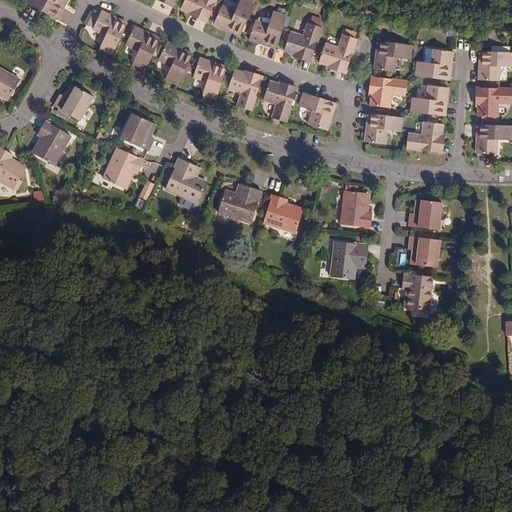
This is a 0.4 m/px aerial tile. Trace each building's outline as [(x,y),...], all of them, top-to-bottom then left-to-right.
[(28,0),(27,2),(55,18),(64,2),(65,3),(66,0),(28,0)] [(184,0),(183,4),(181,7),(207,19),(216,0),(184,0)] [(222,5),(216,19),(214,23),(224,28),(224,26),(241,34),(242,31),(255,4),(245,0),(240,0),(235,11),(222,5)] [(111,16),(101,11),(98,16),(92,14),(87,24),(93,27),(92,28),(105,34),(99,48),(113,54),(125,28),(127,24),(110,17),(111,16)] [(255,20),(251,34),(249,39),(260,42),(260,41),(277,46),(288,15),(274,11),(269,25),(255,20)] [(207,19),(191,12),(190,14),(206,21),(207,19)] [(313,16),(311,22),(320,26),(323,19),(313,16)] [(290,32),(286,46),(284,50),(294,54),(312,60),(322,28),(308,23),(304,37),(290,32)] [(134,26),(132,31),(126,44),(139,50),(132,63),(145,69),(158,43),(159,40),(144,32),(144,31),(134,26)] [(330,63),(347,69),(358,36),(344,32),(339,46),(326,42),(320,60),(330,63)] [(396,58),(411,59),(413,45),(380,41),(378,58),(376,58),(375,69),(395,72),(396,58)] [(167,42),(164,46),(158,59),(171,66),(165,79),(178,85),(192,55),(176,48),(177,46),(167,42)] [(416,76),(445,80),(449,80),(451,62),(452,63),(454,52),(434,49),(433,63),(418,61),(416,76)] [(511,66),(511,52),(482,51),(481,69),(480,69),(480,80),(499,81),(500,67),(511,66)] [(199,58),(198,62),(193,76),(207,80),(202,94),(216,99),(227,68),(210,62),(210,61),(199,58)] [(0,94),(9,100),(21,80),(0,68),(0,94)] [(234,69),(233,74),(228,88),(242,92),(237,106),(251,110),(262,78),(244,73),(234,69)] [(370,105),(375,106),(389,108),(391,94),(406,95),(408,81),(374,77),(372,95),(370,105)] [(269,81),(268,84),(263,100),(277,104),(273,117),(286,122),(297,90),(279,84),(269,81)] [(75,86),(71,84),(63,96),(68,99),(75,86)] [(448,98),(449,87),(444,87),(429,85),(428,99),(413,97),(411,112),(444,116),(446,98),(448,98)] [(68,99),(63,96),(60,95),(54,106),(59,109),(68,114),(80,120),(93,96),(75,86),(68,99)] [(511,88),(479,87),(479,106),(479,116),(498,117),(498,102),(511,103),(511,88)] [(329,119),(335,102),(304,92),(299,106),(313,110),(309,124),(327,130),(331,120),(329,119)] [(68,114),(59,109),(56,114),(65,119),(68,114)] [(117,123),(122,125),(127,111),(121,109),(117,123)] [(152,138),(148,136),(143,134),(149,121),(146,120),(131,112),(120,138),(146,150),(152,138)] [(386,130),(401,132),(403,117),(369,113),(365,142),(384,144),(386,130)] [(43,139),(34,154),(54,166),(71,135),(45,121),(37,136),(39,137),(43,139)] [(148,136),(154,123),(149,121),(143,134),(148,136)] [(423,136),(408,134),(406,148),(440,153),(443,134),(444,124),(424,121),(423,136)] [(511,128),(511,125),(479,124),(479,142),(478,142),(477,153),(496,154),(497,139),(511,140),(511,128)] [(43,139),(39,137),(30,152),(34,154),(43,139)] [(144,160),(117,148),(102,179),(123,189),(131,172),(135,174),(137,175),(144,160)] [(0,183),(13,191),(25,172),(9,162),(11,159),(12,157),(0,149),(0,183)] [(192,175),(196,165),(178,157),(164,188),(180,195),(197,203),(206,181),(196,177),(192,175)] [(25,172),(26,169),(11,159),(9,162),(25,172)] [(196,177),(201,167),(196,165),(192,175),(196,177)] [(127,191),(135,174),(131,172),(123,189),(127,191)] [(368,212),(363,212),(365,194),(357,193),(357,186),(344,185),(339,226),(368,229),(370,213),(368,212)] [(140,197),(147,200),(152,190),(145,186),(140,197)] [(240,195),(236,194),(225,190),(218,213),(251,223),(261,191),(244,186),(240,195)] [(285,207),(286,203),(287,200),(271,194),(262,222),(296,233),(302,212),(285,207)] [(195,207),(197,203),(180,195),(178,200),(180,204),(191,208),(195,207)] [(139,198),(135,206),(142,209),(146,200),(139,198)] [(439,230),(442,203),(421,200),(420,214),(414,214),(411,213),(409,227),(439,230)] [(303,209),(286,203),(285,207),(302,212),(303,209)] [(417,251),(415,266),(436,269),(439,241),(409,237),(407,250),(412,251),(417,251)] [(355,263),(365,264),(367,246),(333,242),(329,277),(353,280),(354,269),(355,263)] [(408,291),(405,309),(428,311),(432,277),(402,274),(400,290),(403,290),(408,291)]
